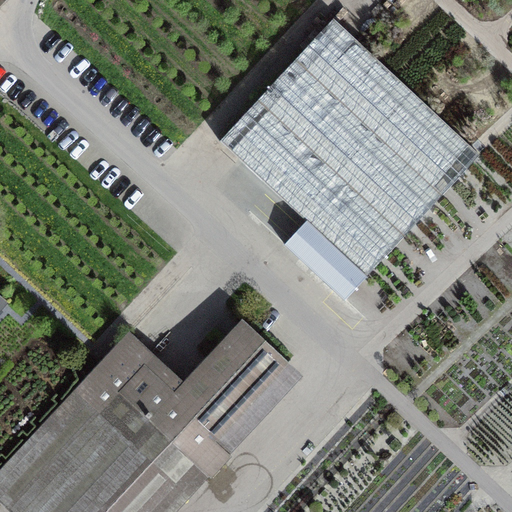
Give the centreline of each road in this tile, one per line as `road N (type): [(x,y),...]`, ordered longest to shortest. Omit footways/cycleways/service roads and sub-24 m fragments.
road 1 (unclassified): [(0,53),(359,361)]
road 2 (track): [(217,511),(511,215)]
road 3 (unknown): [(163,194),(344,0)]
road 4 (track): [(359,361),(511,506)]
